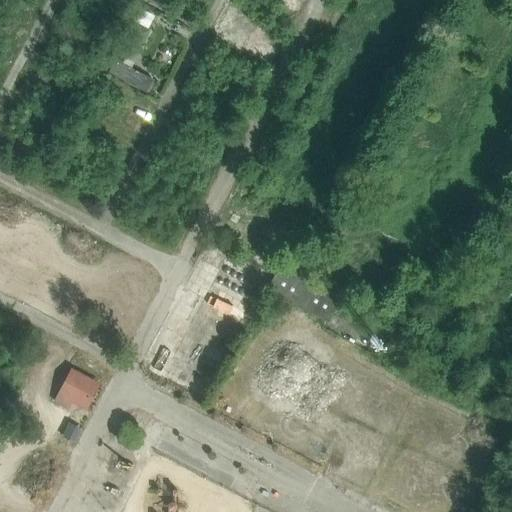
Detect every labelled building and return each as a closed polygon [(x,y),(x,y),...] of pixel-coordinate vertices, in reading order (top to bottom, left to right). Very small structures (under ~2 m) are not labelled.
[(86,0),(83,11),(123,24),(131,0),(86,0)] [(160,0),(179,10),(184,0),(160,0)] [(273,17),(279,0),(242,0),(241,4),(273,17)] [(1,3),(0,6),(0,13),(19,20),(22,10),(1,3)] [(138,9),(132,21),(146,28),(153,16),(138,9)] [(222,40),(234,46),(240,32),(228,26),(222,40)] [(122,40),(114,54),(123,59),(131,45),(122,40)] [(0,46),(0,62),(4,65),(11,52),(0,46)] [(80,82),(88,66),(56,50),(47,67),(80,82)] [(255,71),(260,61),(246,55),(241,66),(255,71)] [(246,99),(256,79),(228,64),(218,84),(246,99)] [(143,115),(111,103),(116,90),(100,84),(95,97),(111,103),(106,115),(138,127),(143,115)] [(38,91),(32,106),(54,115),(61,100),(38,91)] [(215,96),(191,144),(207,152),(231,104),(215,96)] [(23,143),(55,155),(60,142),(28,130),(23,143)] [(88,139),(82,153),(124,170),(130,156),(88,139)] [(154,187),(161,190),(167,177),(199,192),(207,174),(168,156),(154,187)] [(73,180),(95,197),(105,184),(83,168),(73,180)] [(177,223),(183,213),(159,199),(153,209),(177,223)] [(35,229),(51,232),(54,221),(38,218),(35,229)] [(0,274),(7,278),(28,235),(13,228),(0,254),(0,274)] [(85,256),(90,243),(70,236),(65,249),(85,256)] [(41,295),(59,248),(46,243),(29,290),(41,295)] [(115,280),(121,267),(109,262),(103,275),(115,280)] [(326,317),(339,294),(280,262),(268,286),(326,317)] [(75,310),(97,271),(82,263),(61,302),(75,310)] [(130,263),(102,307),(115,315),(144,271),(130,263)] [(153,299),(159,282),(144,277),(139,294),(153,299)] [(229,320),(245,327),(249,317),(233,310),(229,320)] [(322,345),(331,323),(320,319),(311,341),(322,345)] [(4,368),(16,374),(32,339),(20,333),(4,368)] [(49,366),(34,402),(50,408),(65,373),(49,366)] [(72,368),(58,394),(73,402),(86,409),(100,383),(72,368)] [(317,455),(332,426),(322,421),(308,451),(317,455)] [(70,423),(62,437),(75,444),(82,429),(70,423)] [(0,437),(0,458),(9,442),(0,437)] [(24,492),(35,499),(43,488),(30,479),(37,469),(56,483),(67,468),(50,455),(52,452),(39,442),(1,493),(15,503),(24,492)]
